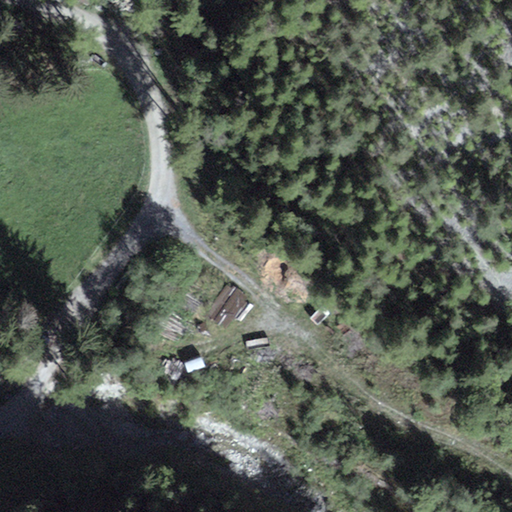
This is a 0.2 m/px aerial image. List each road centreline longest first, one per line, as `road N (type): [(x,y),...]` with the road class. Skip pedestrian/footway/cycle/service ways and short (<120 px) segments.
road 1 (track): [(0,425),(37,379),(75,300),(151,214),(159,189),(146,91),(110,31),(0,0)]
road 2 (track): [(151,214),(391,416),(511,468)]
